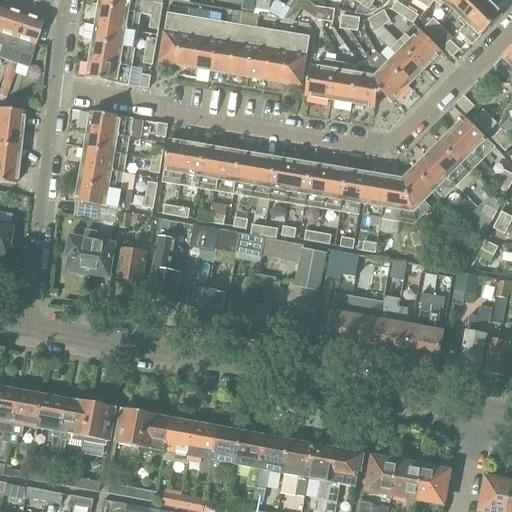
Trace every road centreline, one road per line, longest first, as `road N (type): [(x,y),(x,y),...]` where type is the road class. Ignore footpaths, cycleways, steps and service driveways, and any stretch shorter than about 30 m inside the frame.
road 1 (residential): [(52,87),(378,146),(400,137),(511,31)]
road 2 (residential): [(26,329),(480,412)]
road 3 (residential): [(26,329),(52,87)]
